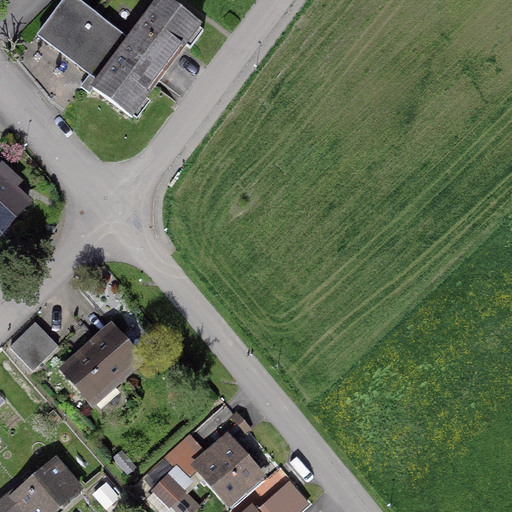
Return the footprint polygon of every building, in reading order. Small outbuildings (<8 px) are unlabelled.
[(74,0),(65,0),(38,37),(91,76),(81,88),(90,95),(92,91),(133,122),(204,28),(166,0),(157,0),(128,40),(74,0)] [(0,242),(27,207),(0,186),(0,242)] [(12,348),(35,372),(60,348),(37,324),(12,348)] [(141,372),(111,336),(66,372),(97,409),(141,372)] [(232,443),(195,472),(226,511),(264,482),(232,443)] [(26,511),(67,511),(79,502),(54,473),(18,503),(26,511)] [(291,484),(263,511),(297,511),(309,500),(291,484)] [(171,485),(157,497),(170,511),(193,511),(194,511),(171,485)]
